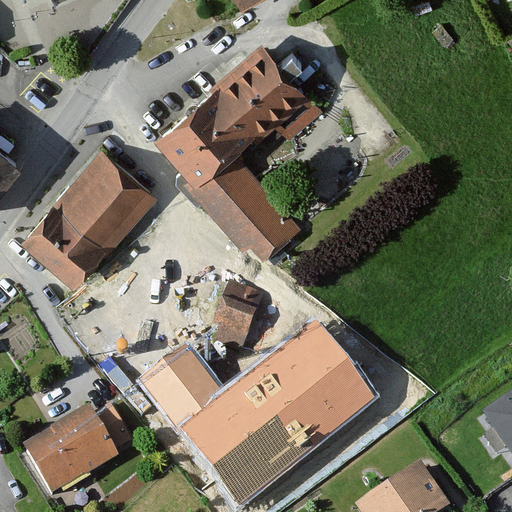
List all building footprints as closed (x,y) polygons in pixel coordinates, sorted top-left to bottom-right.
[(47,0),(51,8),(72,0),(47,0)] [(236,0),(241,9),(259,0),(236,0)] [(321,106),(259,36),(147,133),(187,179),(181,184),(241,251),(251,242),(265,258),(298,230),(232,155),(274,118),(288,134),(321,106)] [(0,183),(20,158),(0,142),(0,183)] [(157,196),(104,147),(20,238),(74,287),(157,196)] [(265,304),(223,289),(203,345),(244,360),(265,304)] [(190,342),(140,380),(235,504),(377,396),(316,317),(225,387),(190,342)] [(511,400),(483,419),(511,465),(511,400)] [(91,411),(20,448),(49,502),(122,463),(116,452),(128,445),(110,411),(95,419),(91,411)] [(444,511),(421,474),(359,511),(444,511)]
